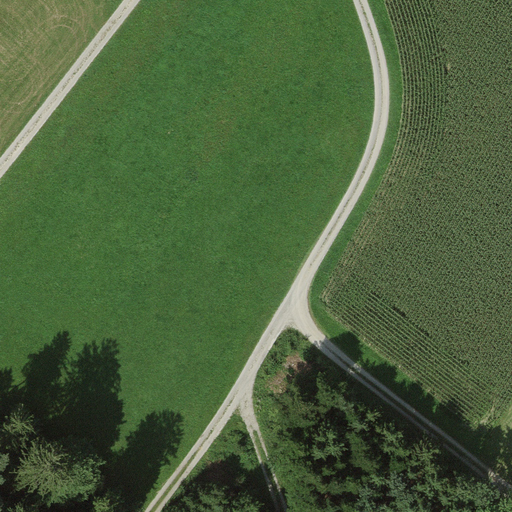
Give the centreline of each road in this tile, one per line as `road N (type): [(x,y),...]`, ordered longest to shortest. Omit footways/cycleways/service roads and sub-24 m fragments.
road 1 (track): [(360,0),(384,109),(375,158),(298,299),(304,321),(511,486)]
road 2 (track): [(157,511),(209,454),(298,299)]
road 3 (track): [(0,155),(130,0)]
